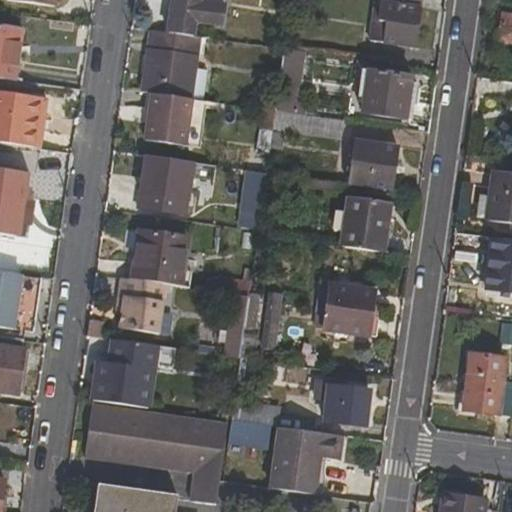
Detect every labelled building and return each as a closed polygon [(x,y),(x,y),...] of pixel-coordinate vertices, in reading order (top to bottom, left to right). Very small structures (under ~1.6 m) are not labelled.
[(54,9),(55,0),(9,0),(9,2),(54,9)] [(173,0),(168,34),(196,38),(197,23),(225,27),(228,6),(215,3),(215,0),(173,0)] [(290,14),(292,2),(292,0),(280,0),(279,12),(290,14)] [(370,41),(415,48),(421,6),(381,0),(381,5),(375,4),(370,41)] [(511,3),(503,2),(502,13),(511,13),(511,3)] [(497,43),(511,45),(511,13),(502,13),(497,43)] [(0,27),(0,79),(18,82),(24,31),(0,27)] [(196,38),(168,34),(150,32),(140,93),(153,95),(204,102),(208,72),(197,70),(201,38),(196,38)] [(278,101),(292,104),(299,52),(285,50),(278,98),(278,101)] [(406,122),(412,78),(363,71),(361,87),(365,87),(362,115),(406,122)] [(201,149),(208,102),(204,102),(153,95),(146,141),(201,149)] [(278,98),(265,96),(264,111),(277,112),(278,101),(278,98)] [(320,104),(298,101),(296,115),(318,119),(320,104)] [(264,111),(261,131),(274,132),(274,130),(277,112),(264,111)] [(285,131),(342,139),(345,123),(318,119),(296,115),(277,112),(274,130),(285,131)] [(272,148),(283,151),(285,131),(274,130),(274,132),(272,148)] [(354,140),(348,186),(394,192),(400,147),(354,140)] [(213,198),(217,171),(165,164),(161,190),(213,198)] [(0,228),(17,231),(20,209),(26,209),(31,174),(0,170),(0,228)] [(511,225),(511,174),(492,171),(486,221),(511,225)] [(264,205),(268,174),(252,172),(248,202),(264,205)] [(349,198),(341,247),(385,253),(391,204),(349,198)] [(17,231),(23,232),(26,209),(20,209),(17,231)] [(189,238),(141,231),(133,281),(161,285),(192,289),(194,274),(184,272),(189,238)] [(511,293),(511,254),(491,251),(485,289),(511,293)] [(0,327),(35,333),(43,279),(0,273),(0,327)] [(161,285),(133,281),(120,279),(118,295),(124,297),(122,313),(119,329),(161,335),(165,303),(159,302),(161,285)] [(207,279),(206,292),(234,295),(250,297),(251,295),(252,285),(207,279)] [(373,319),(377,292),(331,286),(329,299),(320,298),(319,315),(326,317),(325,331),(378,338),(381,319),(373,319)] [(118,295),(116,313),(122,313),(124,297),(118,295)] [(227,344),(225,358),(242,360),(245,338),(246,328),(250,297),(234,295),(229,331),(222,331),(220,343),(227,344)] [(258,330),(262,296),(251,295),(250,297),(246,328),(258,330)] [(275,351),(281,304),(268,302),(262,350),(275,351)] [(104,323),(89,320),(87,338),(102,341),(104,323)] [(511,343),(511,326),(504,325),(501,342),(511,343)] [(257,339),(245,338),(242,360),(262,363),(263,352),(256,351),(257,339)] [(214,347),(198,345),(197,354),(213,356),(214,347)] [(0,393),(19,396),(25,351),(0,347),(0,393)] [(461,411),(500,416),(505,381),(508,360),(469,355),(461,411)] [(130,404),(135,369),(97,364),(94,399),(130,404)] [(330,385),(330,381),(317,380),(314,401),(327,403),(325,423),(367,429),(372,391),(330,385)] [(500,416),(511,418),(511,412),(511,382),(505,381),(500,416)] [(221,482),(229,426),(92,405),(85,458),(101,461),(193,474),(190,501),(217,506),(221,482)] [(277,410),(235,405),(233,422),(260,425),(275,427),(277,410)] [(256,453),(260,425),(233,422),(229,449),(256,453)] [(345,437),(278,427),(269,490),(315,497),(319,471),(320,459),(343,462),(345,437)] [(325,471),(319,471),(315,497),(322,497),(325,471)] [(175,511),(177,497),(99,485),(94,511),(175,511)] [(486,511),(487,500),(444,494),(441,511),(486,511)]
